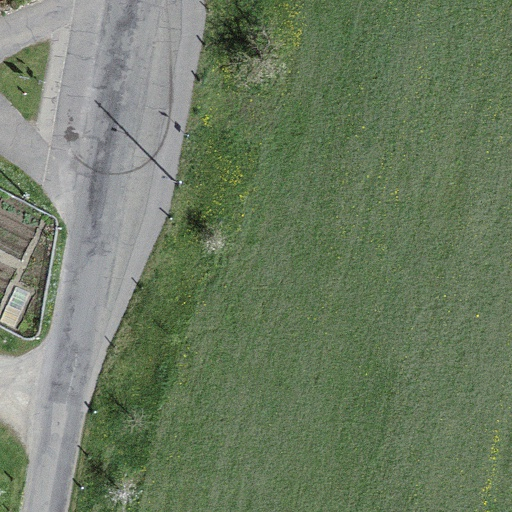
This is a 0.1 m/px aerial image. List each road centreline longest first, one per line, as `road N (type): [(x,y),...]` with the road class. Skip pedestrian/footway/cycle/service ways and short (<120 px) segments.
road 1 (unclassified): [(52,511),(107,202)]
road 2 (unclassified): [(107,202),(140,0)]
road 3 (residential): [(107,202),(0,130)]
